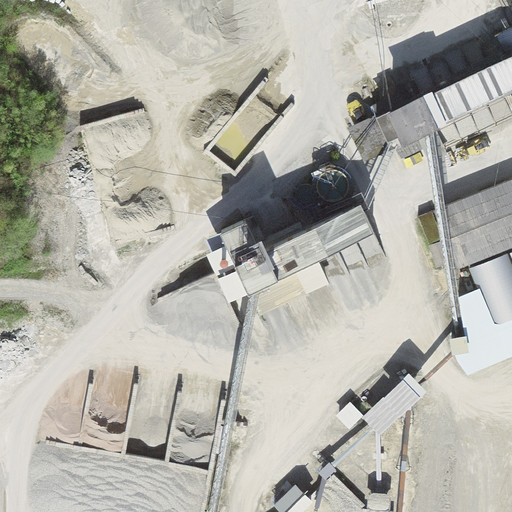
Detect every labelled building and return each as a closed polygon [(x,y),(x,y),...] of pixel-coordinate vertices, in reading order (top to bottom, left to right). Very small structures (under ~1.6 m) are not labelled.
[(511,74),(507,64),(511,61),(511,26),(493,34),(492,32),(491,33),(511,77),(511,74)] [(498,60),(378,115),(391,143),(511,88),(498,60)] [(455,269),(511,246),(511,178),(432,210),(455,269)] [(301,230),(258,250),(243,219),(219,231),(246,288),(371,230),(358,203),(324,219),(315,201),(292,212),(301,230)] [(440,239),(430,211),(416,216),(426,244),(440,239)] [(491,326),(511,318),(511,270),(505,253),(468,268),(491,326)]
